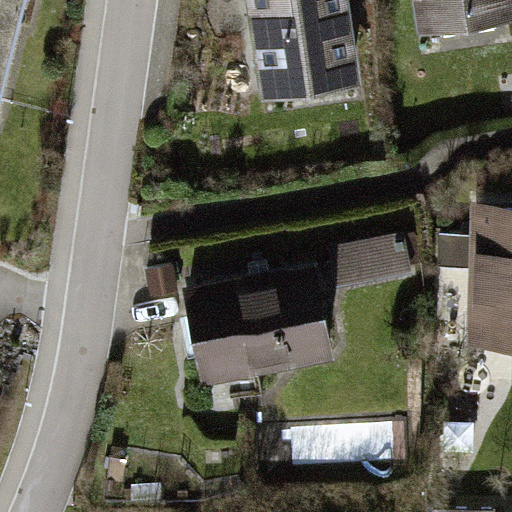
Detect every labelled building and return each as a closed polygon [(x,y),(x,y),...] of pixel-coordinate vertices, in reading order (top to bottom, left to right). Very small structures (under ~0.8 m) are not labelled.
[(0,0),(0,126),(4,128),(34,0),(0,0)] [(349,0),(246,0),(260,98),(361,84),(349,0)] [(511,0),(418,0),(422,29),(511,17),(511,0)] [(511,197),(481,197),(480,345),(511,345),(511,197)] [(329,254),(183,284),(204,387),(257,377),(256,368),(339,352),(327,293),(411,276),(402,231),(328,246),(329,254)]
